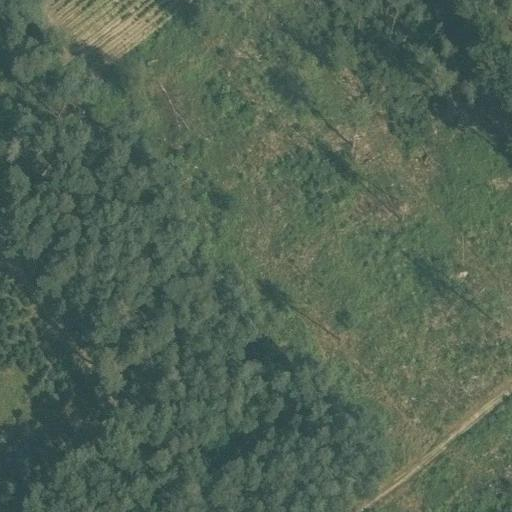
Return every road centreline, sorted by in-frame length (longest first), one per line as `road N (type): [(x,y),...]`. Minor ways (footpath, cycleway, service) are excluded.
road 1 (track): [(407,511),(119,126)]
road 2 (track): [(511,392),(365,511)]
road 3 (track): [(23,0),(96,97)]
